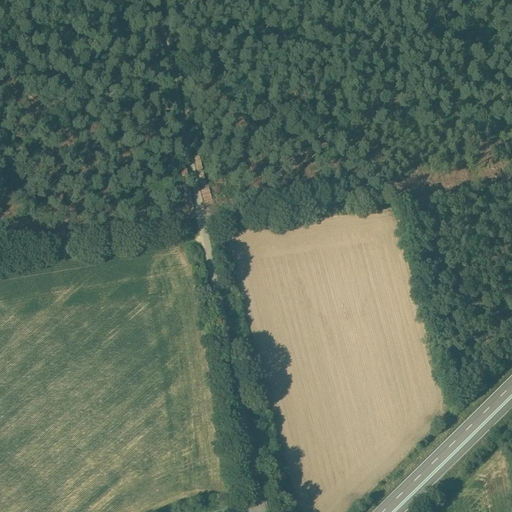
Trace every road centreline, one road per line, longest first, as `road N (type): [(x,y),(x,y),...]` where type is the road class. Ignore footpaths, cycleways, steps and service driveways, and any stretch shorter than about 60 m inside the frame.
road 1 (unclassified): [(262,511),(158,0)]
road 2 (track): [(196,214),(399,186)]
road 3 (trunk): [(511,387),(382,511)]
road 4 (trunk): [(402,511),(511,406)]
